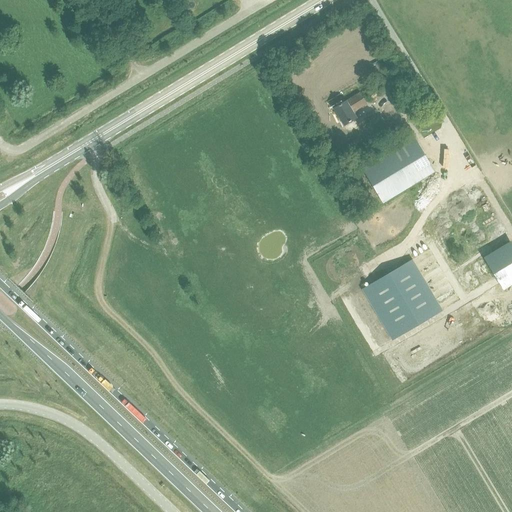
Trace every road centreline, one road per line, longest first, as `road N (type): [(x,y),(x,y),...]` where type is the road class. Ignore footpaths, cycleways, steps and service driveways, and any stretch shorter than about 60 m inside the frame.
road 1 (tertiary): [(30,178),(324,0)]
road 2 (primary): [(229,502),(0,283)]
road 3 (unclassified): [(2,145),(18,150),(268,0)]
road 4 (trunk): [(0,314),(210,511)]
road 5 (unclassified): [(0,404),(68,421),(171,511)]
